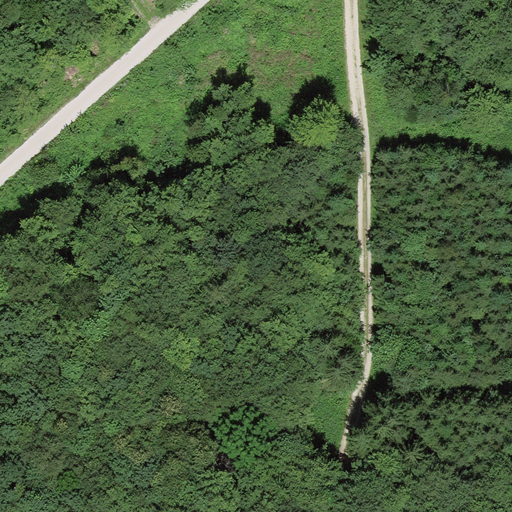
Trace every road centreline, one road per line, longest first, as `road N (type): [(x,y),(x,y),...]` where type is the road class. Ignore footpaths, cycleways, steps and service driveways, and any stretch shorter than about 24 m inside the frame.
road 1 (track): [(345,0),(364,204),(368,371),(346,433),(342,511)]
road 2 (track): [(202,0),(0,176)]
